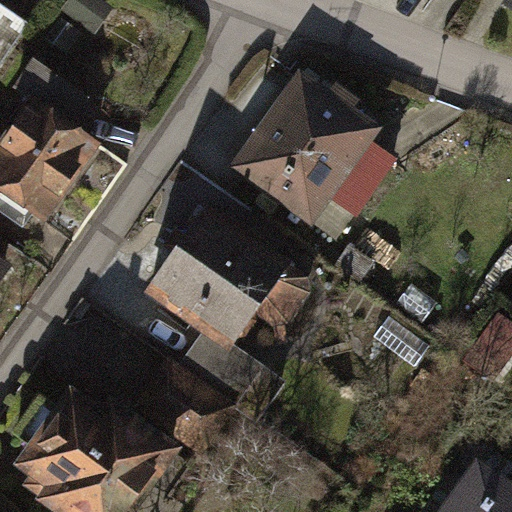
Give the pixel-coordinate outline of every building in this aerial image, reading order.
[(400,134),(311,72),(246,166),(336,228),(400,134)] [(125,142),(49,93),(0,170),(0,185),(69,229),(125,142)] [(312,274),(229,215),(172,294),(255,353),(312,274)] [(0,324),(38,274),(0,245),(0,324)] [(141,417),(99,390),(39,485),(81,511),(181,511),(251,402),(179,356),(141,417)] [(511,511),(511,472),(493,460),(459,511),(511,511)]
